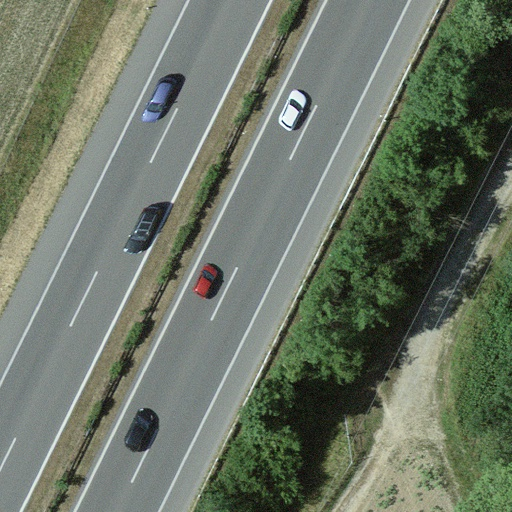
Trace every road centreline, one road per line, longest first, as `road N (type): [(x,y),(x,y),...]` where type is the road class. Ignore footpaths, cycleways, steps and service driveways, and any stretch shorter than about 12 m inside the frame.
road 1 (motorway): [(118,511),(368,0)]
road 2 (motorway): [(231,0),(0,473)]
road 3 (track): [(452,511),(425,386),(446,310),(511,192)]
road 4 (track): [(425,386),(345,511)]
